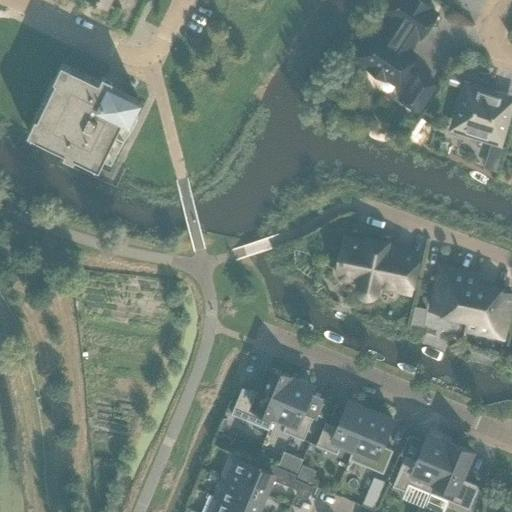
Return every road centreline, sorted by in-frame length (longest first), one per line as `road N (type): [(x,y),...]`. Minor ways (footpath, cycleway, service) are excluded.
road 1 (residential): [(511,440),(267,337)]
road 2 (residential): [(511,262),(371,209)]
road 3 (residential): [(14,0),(124,51),(149,54)]
